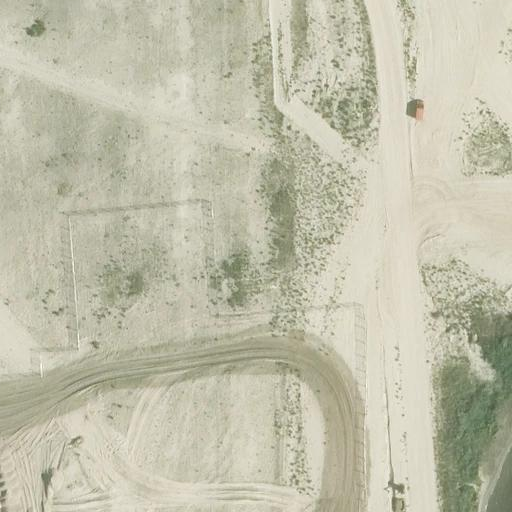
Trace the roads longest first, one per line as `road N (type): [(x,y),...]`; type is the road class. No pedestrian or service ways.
road 1 (tertiary): [(231,511),(196,0)]
road 2 (tertiary): [(103,0),(133,511)]
